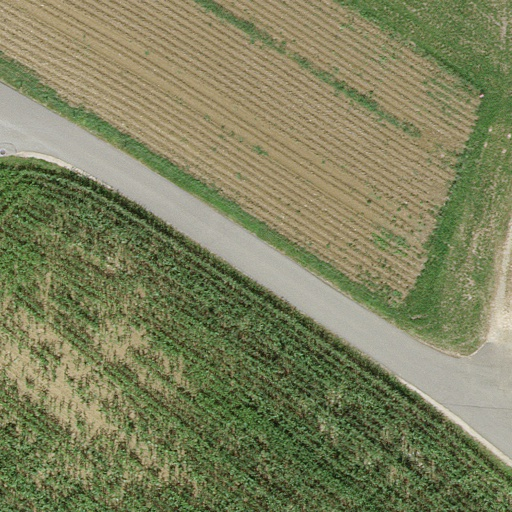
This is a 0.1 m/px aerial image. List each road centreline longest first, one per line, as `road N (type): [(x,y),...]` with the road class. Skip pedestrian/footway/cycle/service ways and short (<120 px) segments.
road 1 (unclassified): [(442,389),(0,129)]
road 2 (track): [(479,392),(511,259)]
